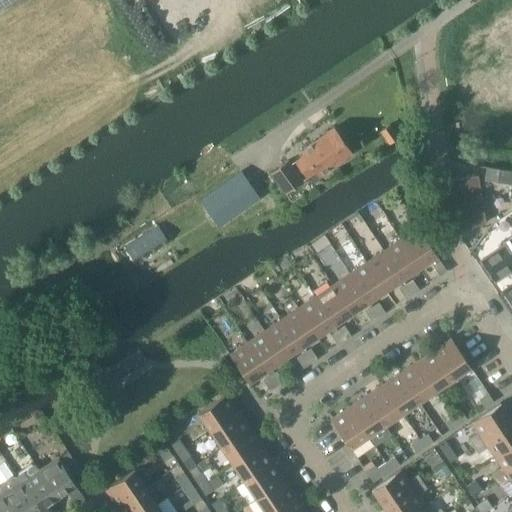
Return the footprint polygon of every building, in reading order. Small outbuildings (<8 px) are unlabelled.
[(388,144),(398,137),(388,124),(379,131),(388,144)] [(317,175),(350,151),(332,126),(299,150),(302,155),(293,161),(305,177),(314,171),(317,175)] [(269,172),(284,193),(301,181),(286,160),(269,172)] [(511,184),(511,173),(511,170),(487,167),(485,180),(511,184)] [(239,175),(203,201),(220,225),(257,199),(239,175)] [(475,205),(485,204),(482,183),(472,185),(472,181),(456,183),(462,226),(478,223),(475,205)] [(425,208),(421,202),(420,200),(411,205),(417,214),(425,208)] [(401,239),(420,267),(437,256),(418,227),(401,239)] [(511,228),(511,229),(498,238),(503,245),(482,259),(496,280),(511,269),(511,228)] [(384,250),(403,279),(420,267),(401,239),(384,250)] [(403,279),(384,250),(367,262),(386,290),(403,279)] [(446,271),(440,261),(433,266),(440,275),(446,271)] [(349,273),(369,302),(386,290),(367,262),(349,273)] [(369,302),(349,273),(332,285),(352,314),(369,302)] [(406,284),(413,293),(419,290),(412,280),(406,284)] [(413,293),(406,284),(399,288),(406,298),(413,293)] [(511,284),(503,290),(511,303),(511,284)] [(315,296),(334,325),(352,314),(332,285),(315,296)] [(334,325),(315,296),(298,308),(317,337),(334,325)] [(372,307),(378,316),(385,312),(378,303),(372,307)] [(378,316),(372,307),(365,311),(372,321),(378,316)] [(281,319),(300,348),(317,337),(298,308),(281,319)] [(300,348),(281,319),(264,331),(283,360),(300,348)] [(338,330),(344,339),(350,335),(344,326),(338,330)] [(344,339),(338,330),(331,334),(337,344),(344,339)] [(247,342),(266,371),(283,360),(264,331),(247,342)] [(434,350),(453,379),(470,367),(451,338),(434,350)] [(266,371),(247,342),(229,354),(249,383),(266,371)] [(303,353),(310,363),(317,358),(310,348),(303,353)] [(416,361),(436,390),(453,379),(434,350),(416,361)] [(310,363),(303,353),(297,357),(304,367),(310,363)] [(436,390),(416,361),(399,373),(419,402),(436,390)] [(269,376),(276,386),(283,381),(276,371),(269,376)] [(382,384),(402,413),(419,402),(399,373),(382,384)] [(276,386),(269,376),(263,380),(270,389),(276,386)] [(402,413),(382,384),(365,396),(384,425),(402,413)] [(210,430),(239,410),(227,393),(198,413),(210,430)] [(493,401),(488,394),(479,399),(485,407),(493,401)] [(348,407),(367,437),(384,425),(365,396),(348,407)] [(473,445),(511,420),(500,402),(471,422),(479,433),(469,439),(473,445)] [(367,437),(348,407),(331,419),(350,448),(367,437)] [(239,410),(210,430),(221,447),(250,427),(239,410)] [(455,419),(459,424),(467,419),(463,413),(455,419)] [(459,424),(455,419),(446,424),(450,430),(459,424)] [(494,456),(511,444),(511,420),(473,445),(478,452),(488,446),(494,456)] [(233,464),(262,444),(250,427),(221,447),(233,464)] [(420,441),(424,447),(433,441),(429,435),(420,441)] [(176,452),(184,447),(179,439),(171,444),(176,452)] [(424,447),(420,441),(412,447),(416,453),(424,447)] [(262,444),(233,464),(244,481),(273,461),(262,444)] [(496,480),(511,469),(511,444),(494,456),(502,467),(492,473),(496,480)] [(165,460),(173,455),(167,447),(159,452),(165,460)] [(184,447),(176,452),(183,461),(190,456),(184,447)] [(38,470),(56,497),(67,490),(77,505),(86,499),(71,477),(81,470),(68,451),(58,458),(58,457),(38,470)] [(450,463),(457,459),(453,452),(446,457),(450,463)] [(385,463),(390,470),(399,464),(394,456),(385,463)] [(256,498),(285,479),(273,461),(244,481),(256,498)] [(390,470),(385,463),(377,468),(382,476),(390,470)] [(56,497),(38,470),(34,464),(30,464),(18,472),(17,476),(16,476),(19,481),(40,511),(52,511),(47,503),(56,497)] [(446,464),(436,471),(440,477),(450,470),(446,464)] [(116,506),(145,486),(134,469),(105,488),(116,506)] [(511,482),(511,469),(496,480),(501,486),(510,480),(511,482)] [(383,506),(421,480),(417,475),(408,481),(400,470),(371,489),(383,506)] [(182,486),(190,481),(183,471),(176,476),(182,486)] [(199,486),(207,481),(202,473),(194,478),(199,486)] [(0,490),(3,495),(14,511),(40,511),(19,481),(16,476),(12,476),(0,484),(0,485),(0,490)] [(264,511),(271,511),(296,496),(285,479),(256,498),(264,511)] [(421,480),(383,506),(386,511),(411,511),(423,504),(417,494),(426,487),(421,480)] [(190,481),(182,486),(188,495),(196,489),(190,481)] [(207,481),(199,486),(205,495),(213,490),(207,481)] [(482,492),(475,481),(466,487),(473,498),(482,492)] [(120,511),(143,511),(157,503),(145,486),(116,506),(120,511)] [(0,511),(14,511),(3,495),(0,490),(0,511)] [(307,511),(296,496),(271,511),(307,511)] [(486,497),(475,504),(480,511),(482,511),(492,506),(486,497)] [(162,511),(157,503),(143,511),(162,511)]
